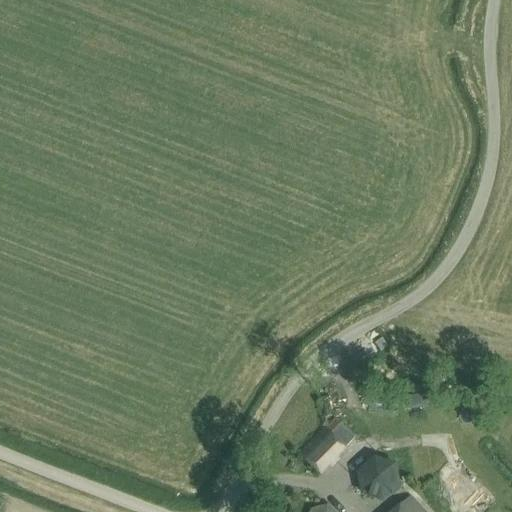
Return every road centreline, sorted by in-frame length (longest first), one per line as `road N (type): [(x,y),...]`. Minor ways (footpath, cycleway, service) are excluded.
road 1 (unclassified): [(219,511),(305,367),(430,285),(466,238),(495,140),(493,0)]
road 2 (unclassified): [(149,511),(0,452)]
